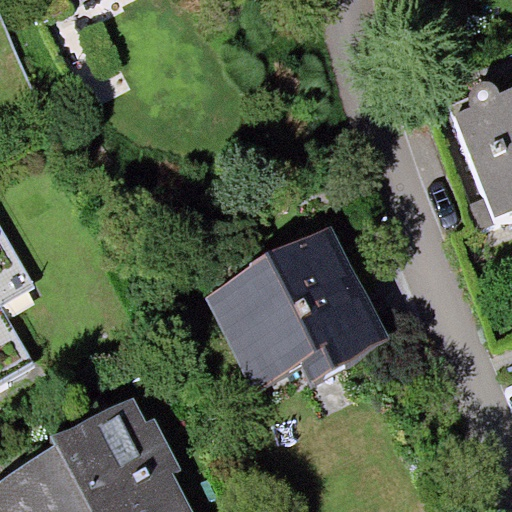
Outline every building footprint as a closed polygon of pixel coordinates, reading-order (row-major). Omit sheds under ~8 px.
[(122,0),(90,0),(97,13),(122,0)] [(476,111),(456,119),(495,223),(511,217),(511,98),(501,103),(498,98),(494,94),(488,92),(483,93),(478,97),(476,101),(475,106),(476,111)] [(0,386),(36,365),(0,305),(35,284),(0,224),(0,386)] [(336,233),(209,300),(261,397),(308,372),(317,389),(397,346),(336,233)] [(61,460),(0,491),(0,511),(192,511),(179,485),(187,481),(147,403),(56,450),(61,460)]
